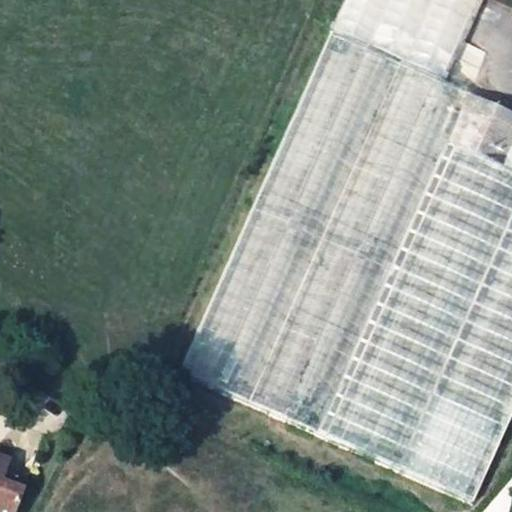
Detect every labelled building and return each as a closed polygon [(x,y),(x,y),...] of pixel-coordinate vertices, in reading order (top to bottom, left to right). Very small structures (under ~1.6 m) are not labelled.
[(307,449),(439,158),(461,112),(322,50),(170,388),(307,449)] [(475,118),(461,112),(439,158),(453,164),(475,118)] [(511,145),(511,134),(475,118),(453,164),(493,182),(511,148),(511,145)] [(511,148),(493,182),(453,164),(439,158),(307,449),(448,511),(467,511),(511,412),(511,148)] [(0,511),(3,511),(12,488),(0,482),(0,511)]
